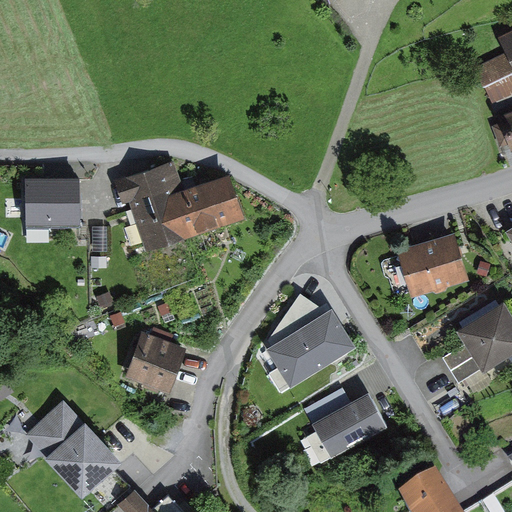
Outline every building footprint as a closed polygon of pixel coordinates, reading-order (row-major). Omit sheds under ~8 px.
[(511,29),(500,35),(511,61),(511,29)] [(132,179),(157,252),(207,234),(256,217),(241,174),(192,191),(182,162),(132,179)] [(91,173),(35,174),(36,222),(92,221),(91,173)] [(471,286),(456,232),(400,248),(414,301),(471,286)] [(301,294),(269,347),(328,312),(301,294)] [(511,361),(511,306),(509,301),(463,329),(491,375),(511,361)] [(328,312),(269,347),(295,390),(360,351),(334,308),(328,312)] [(193,348),(149,333),(134,379),(177,394),(193,348)] [(481,370),(465,344),(444,357),(460,383),(481,370)] [(399,425),(376,384),(313,419),(336,460),(399,425)] [(126,461),(69,402),(31,439),(87,498),(126,461)] [(461,511),(439,475),(399,499),(406,511),(461,511)] [(159,511),(136,487),(119,503),(126,511),(159,511)]
